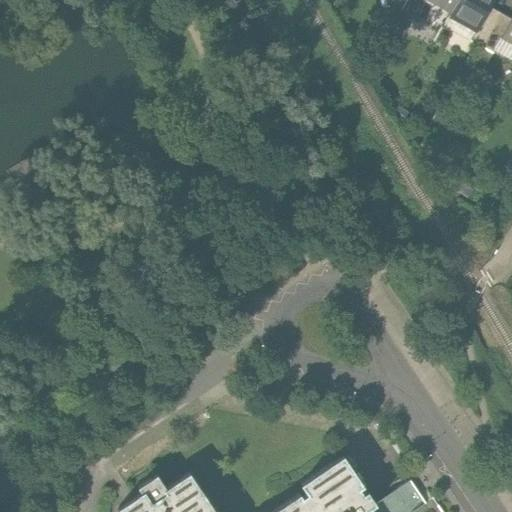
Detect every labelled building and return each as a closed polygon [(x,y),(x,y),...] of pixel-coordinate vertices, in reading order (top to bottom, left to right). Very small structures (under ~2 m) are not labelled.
[(406,0),(400,12),(412,18),(422,0),(406,0)] [(430,0),(452,12),(458,0),(430,0)] [(450,16),(478,32),(491,9),(495,0),(458,0),(452,12),(450,16)] [(493,53),(502,37),(511,20),(491,9),(478,32),(473,42),(493,53)] [(511,42),(511,18),(511,20),(502,37),(511,42)] [(406,28),(395,22),(387,35),(399,42),(406,28)] [(375,511),(387,503),(353,455),(271,511),(226,511),(195,468),(126,511),(375,511)]
